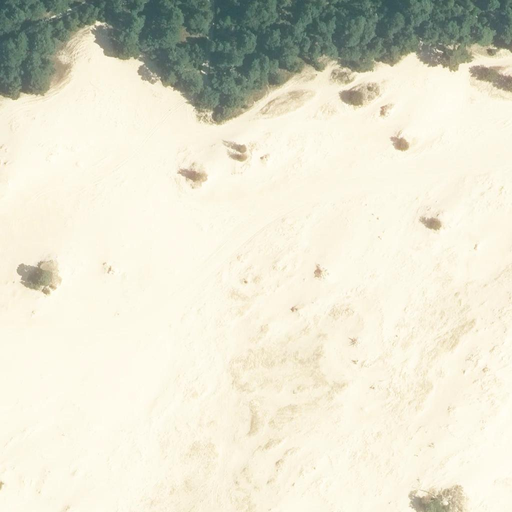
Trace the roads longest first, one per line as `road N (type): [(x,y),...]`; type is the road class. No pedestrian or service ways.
road 1 (track): [(511,153),(299,194),(228,235),(148,318),(116,335),(85,347),(0,352)]
road 2 (track): [(0,123),(11,113),(84,102),(242,128),(511,53)]
road 3 (track): [(210,0),(204,77),(179,123)]
